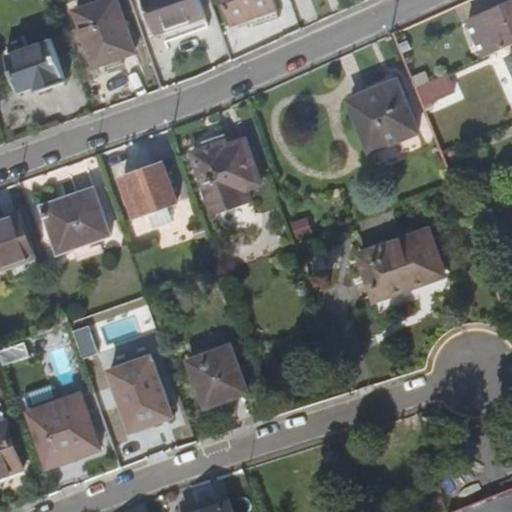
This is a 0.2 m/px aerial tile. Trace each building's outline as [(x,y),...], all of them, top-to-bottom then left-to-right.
[(97,66),(138,51),(119,0),(109,0),(78,11),(97,66)] [(173,39),(210,26),(200,0),(144,0),(157,34),(170,29),(173,39)] [(255,24),(281,15),(275,0),(226,0),(235,23),(252,16),(255,24)] [(511,3),(468,23),(484,58),(511,46),(511,3)] [(68,80),(53,39),(8,55),(21,93),(36,87),(38,91),(68,80)] [(456,92),(449,75),(418,89),(425,106),(456,92)] [(420,132),(399,81),(352,101),(373,151),(420,132)] [(227,142),(194,153),(215,212),(251,199),(248,189),(262,184),(247,140),(228,146),(227,142)] [(165,164),(123,179),(137,217),(150,212),(155,225),(170,220),(165,206),(178,202),(165,164)] [(113,236),(96,188),(60,200),(60,199),(42,205),(47,220),(48,220),(60,254),(76,248),(80,260),(104,252),(101,245),(92,248),(90,244),(113,236)] [(22,214),(0,221),(0,269),(7,267),(37,256),(22,214)] [(446,275),(430,230),(361,255),(377,300),(446,275)] [(37,256),(7,267),(13,281),(42,271),(37,256)] [(251,393),(233,347),(191,362),(209,409),(251,393)] [(112,371),(133,432),(176,417),(154,356),(112,371)] [(31,413),(50,467),(102,449),(83,394),(31,413)] [(0,477),(12,473),(10,467),(22,463),(8,422),(1,403),(0,403),(0,477)] [(24,468),(22,463),(10,467),(12,473),(24,468)] [(184,511),(234,511),(229,496),(184,511)]
